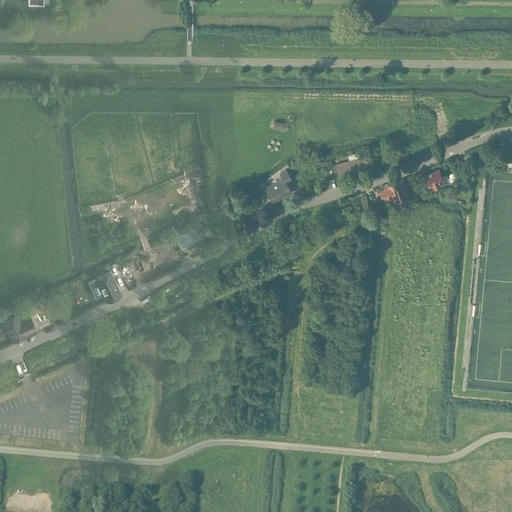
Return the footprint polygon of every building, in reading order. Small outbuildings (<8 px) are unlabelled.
[(274,120),(272,127),(287,130),(288,123),(274,120)] [(368,169),(364,155),(334,164),(338,178),(368,169)] [(332,158),(322,160),(324,168),(334,165),(332,158)] [(448,180),(446,174),(441,176),(438,168),(423,175),(425,179),(420,181),(423,187),(427,185),(429,189),(444,183),(444,182),(448,180)] [(291,192),(286,183),(291,180),(286,169),(280,172),(283,178),(265,188),(272,202),(291,192)] [(408,196),(402,180),(387,185),(388,187),(379,190),(381,198),(391,195),(393,201),(395,200),(408,196)] [(117,211),(107,215),(109,221),(119,217),(117,211)] [(214,226),(207,212),(201,215),(208,229),(214,226)] [(205,241),(201,234),(202,234),(204,230),(201,224),(175,238),(180,249),(186,246),(188,250),(205,241)] [(110,273),(96,279),(107,302),(121,296),(110,273)] [(3,321),(13,342),(27,336),(26,335),(36,330),(30,318),(19,323),(18,320),(19,319),(17,314),(3,321)]
